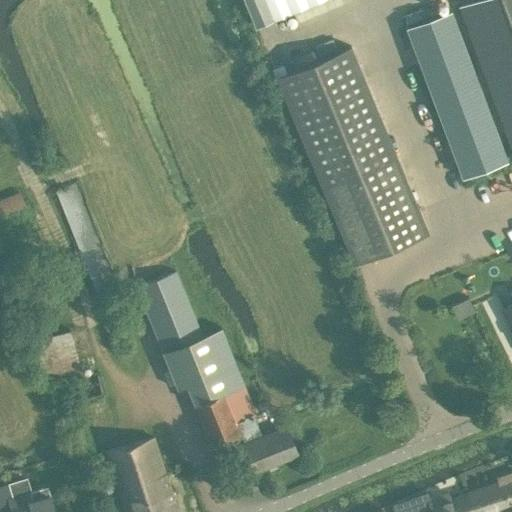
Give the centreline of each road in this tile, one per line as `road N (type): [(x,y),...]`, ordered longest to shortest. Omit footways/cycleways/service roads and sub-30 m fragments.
road 1 (unclassified): [(269,511),(511,411)]
road 2 (track): [(92,325),(59,231),(0,112)]
